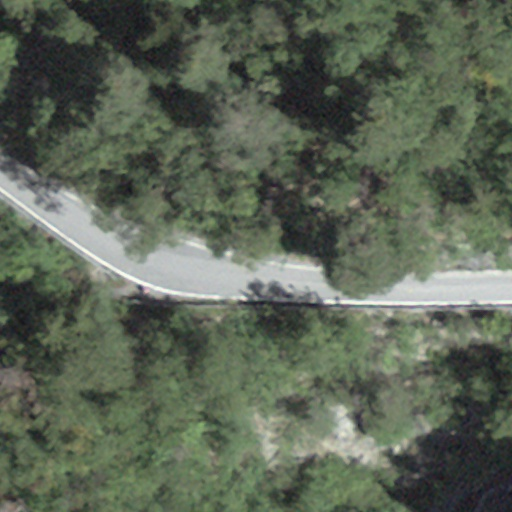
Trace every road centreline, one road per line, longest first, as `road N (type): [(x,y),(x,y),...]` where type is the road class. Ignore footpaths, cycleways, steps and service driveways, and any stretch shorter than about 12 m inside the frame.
road 1 (unclassified): [(0,172),(136,251),(233,280),(427,295),(511,292)]
road 2 (track): [(171,263),(159,287),(128,298),(99,294),(0,248)]
